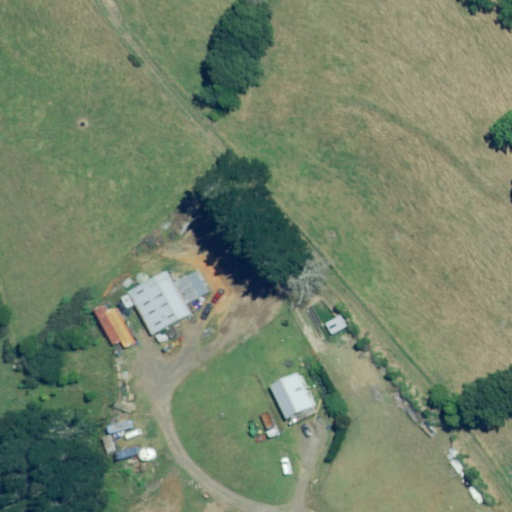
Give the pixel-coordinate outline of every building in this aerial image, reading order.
[(191,276),(178,283),(173,273),(134,293),(157,336),(195,315),(190,305),(203,298),(191,276)] [(137,340),(117,303),(102,311),(121,348),(137,340)] [(310,388),(304,375),(277,387),(292,421),(320,408),(315,397),(321,394),(317,385),(310,388)] [(140,409),(118,399),(114,407),(137,417),(140,409)] [(116,455),(120,453),(122,459),(126,457),(122,447),(117,434),(110,437),(116,455)]
